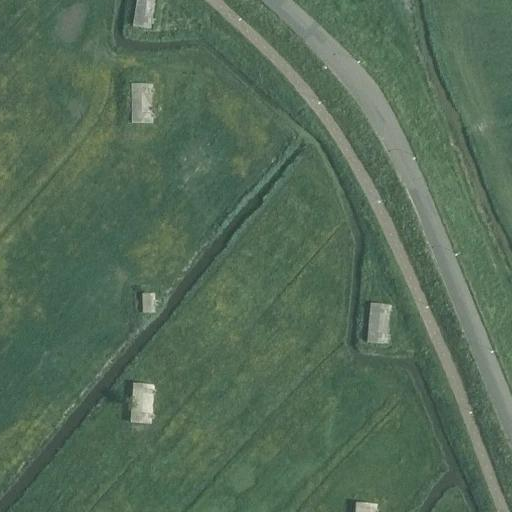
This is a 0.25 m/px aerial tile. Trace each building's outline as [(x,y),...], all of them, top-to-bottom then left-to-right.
[(154,29),(155,24),(161,25),(162,20),(155,20),(157,0),(162,0),(164,0),(163,0),(136,0),(133,27),(154,29)] [(152,123),(152,118),(158,118),(158,114),(152,114),(152,93),(158,93),(158,89),(152,89),(152,83),(131,84),(131,124),(152,123)] [(161,300),(155,300),(155,293),(142,294),(143,313),(155,312),(155,305),(161,305),(161,300)] [(387,345),(388,340),(394,341),(394,336),(388,335),(390,315),(396,316),(397,311),(391,311),(391,305),(371,303),(366,343),(387,345)] [(151,424),(151,419),(157,419),(158,414),(152,414),(153,394),(159,394),(159,389),(153,389),(154,384),(133,383),(130,422),(151,424)] [(382,511),(382,509),(376,509),(376,504),(356,503),(354,511),(382,511)]
